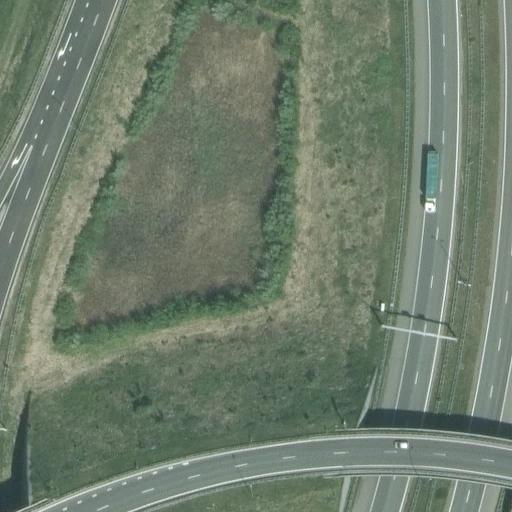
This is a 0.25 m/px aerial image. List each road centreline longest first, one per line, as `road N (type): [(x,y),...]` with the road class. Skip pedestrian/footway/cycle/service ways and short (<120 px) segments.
road 1 (motorway): [(440,0),(437,241),(410,417),(381,511)]
road 2 (trunk): [(511,464),(413,449),(276,455),(220,465),(80,511)]
road 3 (motorway): [(463,511),(498,360),(511,247)]
road 4 (motorway): [(101,0),(38,137)]
road 5 (motorway): [(38,137),(41,159),(0,270)]
